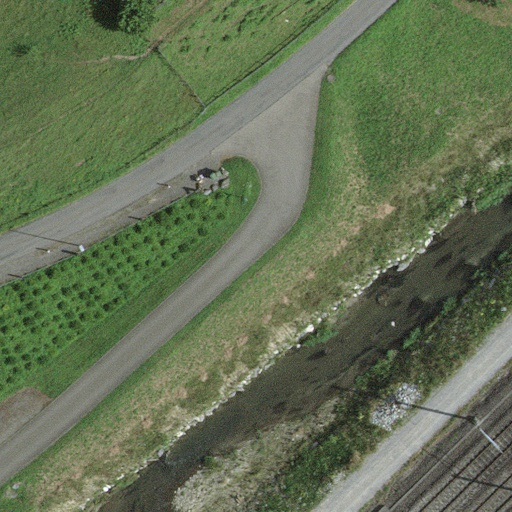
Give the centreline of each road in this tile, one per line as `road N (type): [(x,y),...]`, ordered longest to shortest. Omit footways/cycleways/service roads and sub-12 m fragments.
road 1 (residential): [(275,99),(285,137),(282,196),(0,467)]
road 2 (residential): [(275,99),(105,210),(0,256)]
road 3 (track): [(331,511),(511,333)]
road 4 (residential): [(390,0),(275,99)]
